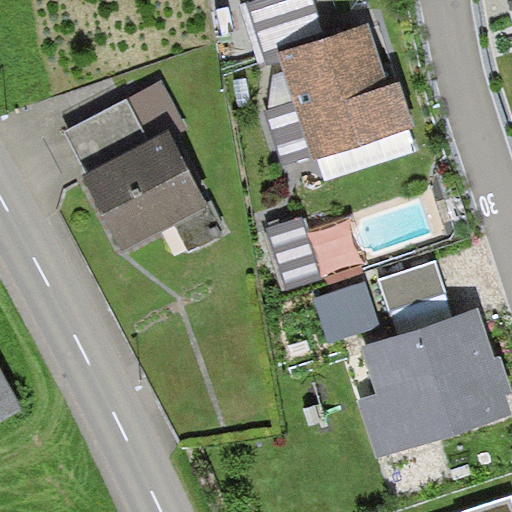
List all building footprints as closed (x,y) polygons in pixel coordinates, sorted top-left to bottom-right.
[(317,46),(282,57),(318,164),(419,131),(403,81),(390,85),(371,28),(317,46)] [(123,253),(212,208),(174,137),(194,126),(167,77),(66,132),(91,177),(85,178),(123,253)] [(299,220),(269,230),(287,288),(318,278),(299,220)] [(399,335),(361,348),(379,400),(358,407),(377,463),(511,417),(511,414),(507,398),(511,396),(511,382),(502,352),(495,354),(480,311),(456,319),(436,262),(381,280),(399,335)] [(383,325),(368,285),(315,303),(329,344),(383,325)] [(0,414),(20,404),(0,367),(0,414)] [(511,511),(511,495),(458,511),(511,511)]
